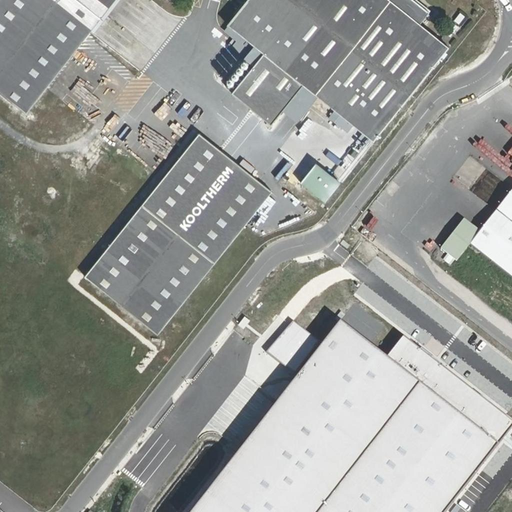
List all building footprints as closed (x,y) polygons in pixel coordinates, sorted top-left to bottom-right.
[(0,0),(0,94),(26,115),(116,0),(0,0)] [(231,94),(271,126),(283,112),(298,124),(318,98),(335,111),(329,119),(347,133),(354,125),(374,141),(448,48),(420,26),(431,12),(416,0),(248,0),(223,31),(236,42),(231,48),(254,66),(231,94)] [(199,136),(85,278),(158,334),(271,193),(199,136)] [(301,183),(326,202),(340,184),(316,165),(301,183)] [(511,199),(483,237),(467,225),(450,248),(465,259),(472,251),(511,281),(511,199)] [(369,361),(381,347),(350,322),(338,336),(355,350),(369,361)] [(351,353),(355,350),(338,336),(335,340),(351,353)]
